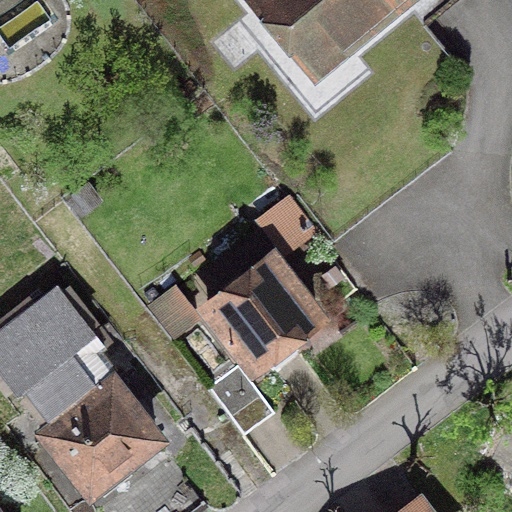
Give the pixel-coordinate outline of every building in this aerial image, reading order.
[(405,0),(427,26),(457,0),(250,0),(282,39),(312,15),(342,52),(405,0)] [(296,195),(333,242),(452,150),(416,103),(296,195)] [(311,231),(288,199),(260,220),(283,251),(311,231)] [(275,365),(295,350),(294,337),(318,318),(271,258),(208,306),(255,367),(263,361),(275,365)] [(104,344),(57,284),(0,328),(0,374),(17,395),(25,389),(54,427),(46,433),(90,490),(96,485),(103,495),(132,472),(124,463),(157,438),(91,354),(104,344)] [(176,287),(152,306),(173,333),(197,314),(176,287)] [(208,386),(243,434),(274,412),(238,364),(208,386)] [(511,428),(507,426),(490,460),(511,471),(511,428)] [(428,511),(419,500),(403,511),(428,511)]
